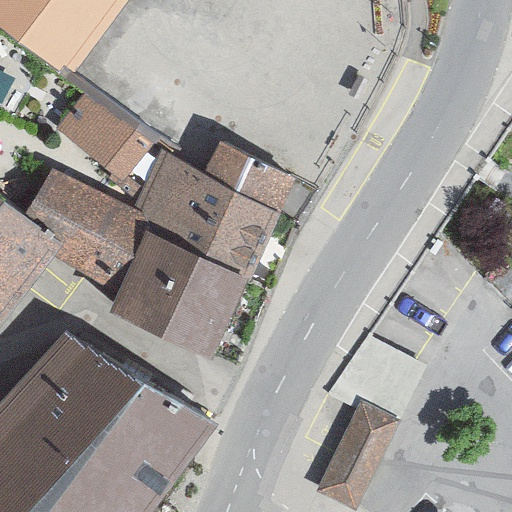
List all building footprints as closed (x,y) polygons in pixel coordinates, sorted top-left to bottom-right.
[(1,0),(0,2),(0,22),(25,43),(59,0),(1,0)] [(64,130),(128,181),(155,146),(91,95),(64,130)] [(115,304),(217,351),(294,182),(225,146),(215,175),(168,153),(143,210),(57,170),(30,211),(0,189),(0,325),(60,252),(122,287),(115,304)] [(0,405),(0,511),(152,511),(222,423),(66,332),(0,405)] [(364,404),(323,493),(364,511),(365,511),(407,424),(364,404)]
